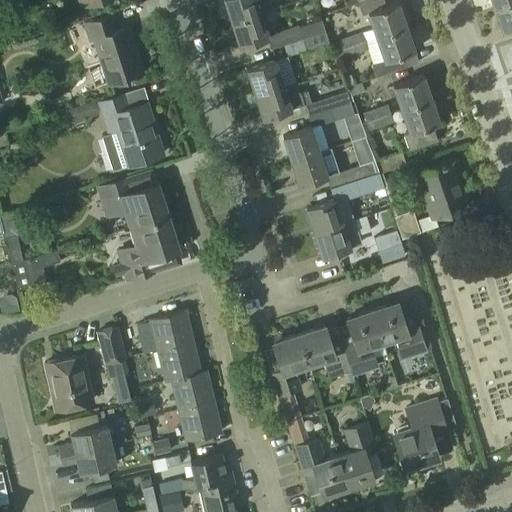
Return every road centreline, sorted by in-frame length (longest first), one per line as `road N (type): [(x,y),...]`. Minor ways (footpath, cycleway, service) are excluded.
road 1 (residential): [(254,253),(171,0)]
road 2 (residential): [(265,511),(196,274)]
road 3 (residential): [(4,340),(16,329),(196,274)]
road 4 (residential): [(407,270),(271,311),(254,253)]
road 5 (residential): [(511,168),(453,0)]
road 6 (residential): [(35,511),(0,358)]
